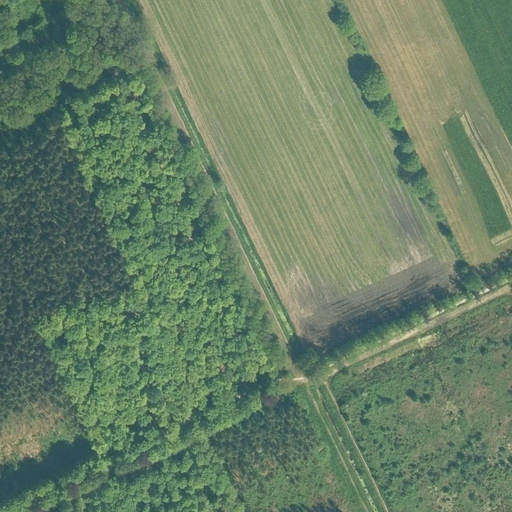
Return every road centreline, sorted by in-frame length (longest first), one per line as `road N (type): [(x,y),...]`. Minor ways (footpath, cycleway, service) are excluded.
road 1 (track): [(303,385),(118,0)]
road 2 (track): [(511,285),(321,377)]
road 3 (track): [(145,58),(0,128)]
road 4 (track): [(321,377),(387,511)]
road 5 (track): [(362,511),(303,385)]
